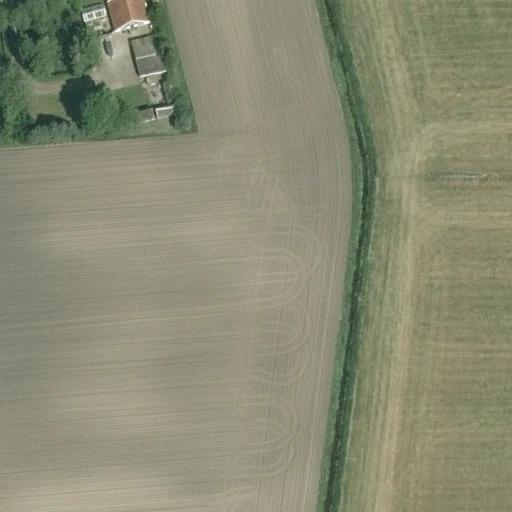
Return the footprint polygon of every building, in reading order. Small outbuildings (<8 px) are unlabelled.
[(106,0),(115,34),(149,25),(141,0),(106,0)] [(140,80),(167,73),(163,57),(160,58),(156,40),(131,46),(140,80)] [(170,84),(161,87),(167,107),(176,104),(170,84)] [(157,121),(179,115),(176,106),(155,112),(157,121)] [(151,112),(128,119),(131,130),(155,123),(151,112)]
